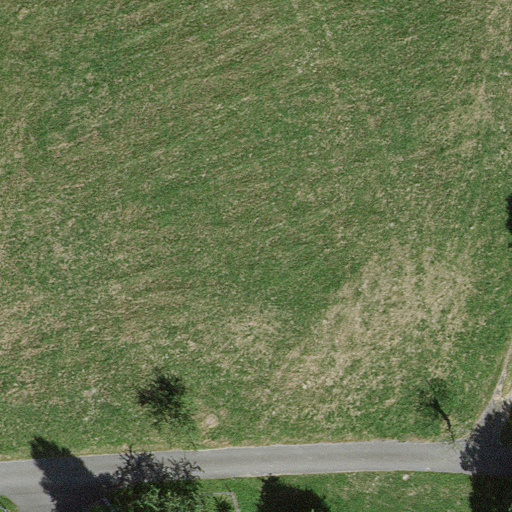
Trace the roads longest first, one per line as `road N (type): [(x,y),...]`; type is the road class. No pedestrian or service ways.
road 1 (residential): [(511,468),(126,472),(0,465)]
road 2 (track): [(458,469),(511,359)]
